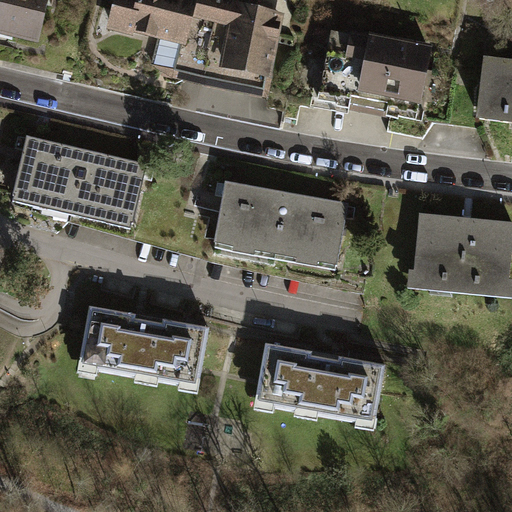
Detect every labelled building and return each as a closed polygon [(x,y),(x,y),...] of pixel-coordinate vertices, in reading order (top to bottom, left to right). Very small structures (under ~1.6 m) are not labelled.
[(36,0),(0,0),(0,43),(26,49),(36,0)] [(111,0),(105,28),(156,40),(149,70),(263,95),(282,10),(237,0),(111,0)] [(424,51),(327,32),(314,98),(411,118),(424,51)] [(511,63),(482,60),(474,121),(505,124),(506,117),(511,117),(511,63)] [(147,165),(27,137),(13,196),(15,196),(16,194),(132,222),(131,224),(133,224),(147,165)] [(348,206),(226,184),(217,237),(338,258),(348,206)] [(511,239),(511,224),(421,216),(415,281),(507,289),(511,239)] [(0,284),(12,262),(0,255),(0,284)] [(135,315),(90,307),(80,360),(96,363),(95,371),(137,378),(138,375),(158,379),(158,382),(184,387),(185,378),(200,381),(209,329),(164,321),(163,325),(134,320),(135,315)] [(275,346),(266,345),(257,397),(272,400),(271,408),(297,412),(297,409),(318,413),(317,416),(360,424),(361,416),(376,418),(386,366),(340,358),(339,362),(310,357),(311,352),(280,347),(281,344),(275,343),(275,346)]
